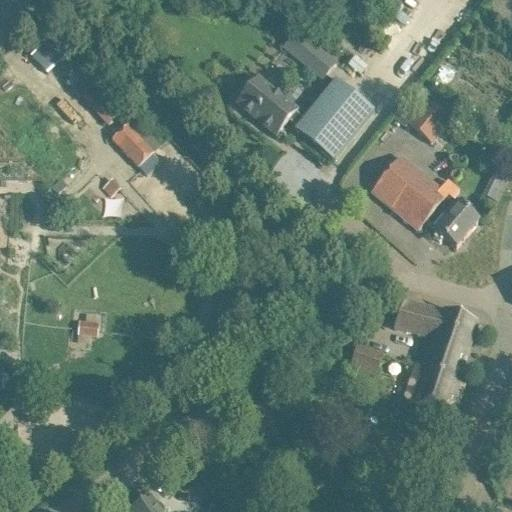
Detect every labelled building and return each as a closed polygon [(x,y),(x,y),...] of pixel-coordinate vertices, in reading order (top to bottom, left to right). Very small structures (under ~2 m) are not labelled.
[(299,51),(294,57),(325,83),(330,76),(299,51)] [(289,123),(298,130),(305,122),(296,114),(298,113),(259,81),(237,107),(276,139),(289,123)] [(333,165),(374,114),(336,83),(305,122),(298,130),(295,134),(333,165)] [(118,117),(93,89),(81,99),(106,128),(118,117)] [(409,129),(432,148),(452,124),(428,105),(409,129)] [(129,129),(114,143),(140,171),(155,157),(129,129)] [(2,139),(0,138),(0,176),(38,177),(49,189),(50,188),(2,139)] [(479,224),(464,211),(457,205),(453,202),(459,194),(447,184),(440,192),(401,160),(371,195),(418,234),(426,225),(434,232),(434,233),(456,252),(479,224)] [(458,384),(478,325),(444,314),(404,303),(396,332),(438,343),(436,347),(428,344),(420,365),(414,363),(411,369),(418,372),(402,410),(449,426),(464,387),(458,384)] [(79,338),(98,340),(99,326),(80,324),(79,338)] [(216,344),(199,356),(205,364),(222,352),(216,344)] [(385,357),(373,352),(360,347),(352,368),(377,377),(385,357)] [(267,399),(246,414),(258,432),(279,417),(267,399)] [(333,420),(310,407),(301,422),(325,436),(333,420)] [(158,511),(151,501),(133,511),(158,511)]
